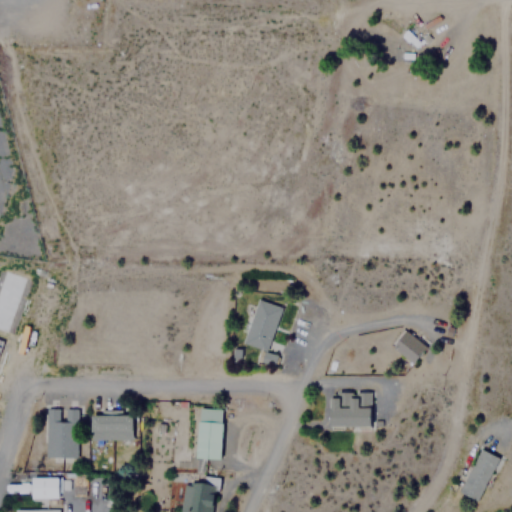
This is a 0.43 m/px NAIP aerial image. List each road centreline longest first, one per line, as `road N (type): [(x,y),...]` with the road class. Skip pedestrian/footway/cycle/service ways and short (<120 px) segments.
road 1 (residential): [(343,14),(0,14)]
road 2 (residential): [(26,386),(293,384)]
road 3 (residential): [(246,511),(293,384)]
